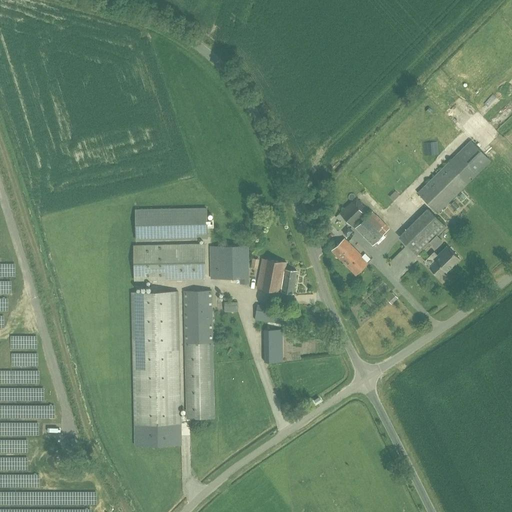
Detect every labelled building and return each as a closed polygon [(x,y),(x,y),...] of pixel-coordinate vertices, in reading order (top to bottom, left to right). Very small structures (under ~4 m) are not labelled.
[(511,90),(498,98),(502,104),(511,98),(511,90)] [(366,188),(387,211),(469,137),(445,111),(421,133),(424,136),(366,188)] [(392,157),(421,126),(412,117),(383,148),(392,157)] [(491,161),(471,140),(418,193),(438,213),(491,161)] [(354,227),(370,211),(356,196),(340,212),(354,227)] [(136,240),(208,238),(207,214),(207,207),(135,209),(136,240)] [(446,226),(429,209),(400,237),(417,255),(446,226)] [(388,235),(386,233),(391,229),(373,211),(355,228),(373,246),(377,242),(379,244),(388,235)] [(344,239),(332,250),(343,261),(356,274),(367,264),(360,256),(361,256),(354,249),(344,239)] [(205,242),(135,242),(135,276),(205,277),(205,242)] [(211,246),(211,256),(211,278),(240,278),(241,283),(249,283),(249,255),(248,255),(248,245),(211,246)] [(438,255),(434,252),(425,261),(430,266),(429,267),(439,277),(445,271),(446,272),(460,259),(447,246),(438,255)] [(282,292),(285,269),(286,263),(263,258),(258,287),(282,292)] [(297,272),(285,269),(282,292),(294,294),(297,272)] [(215,418),(213,342),(212,290),(184,290),(187,419),(215,418)] [(136,292),(132,292),(134,424),(135,446),(182,445),(181,424),(179,291),(136,292)] [(393,293),(387,299),(393,305),(398,299),(393,293)] [(238,303),(224,303),(224,312),(238,312),(238,303)] [(294,311),(256,305),(253,319),(291,326),(294,311)] [(264,361),(281,361),(280,329),(264,329),(264,361)]
